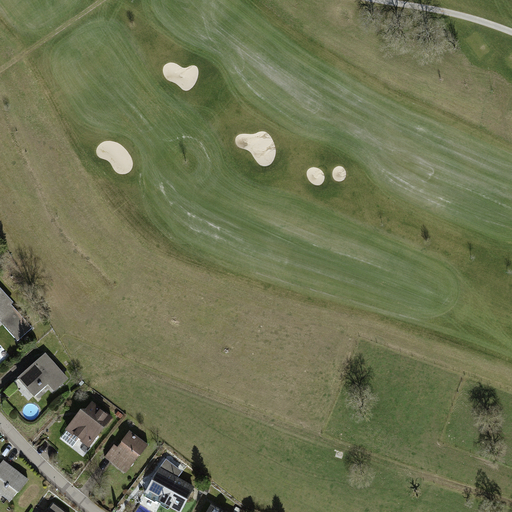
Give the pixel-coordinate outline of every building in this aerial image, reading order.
[(0,291),(0,319),(19,340),(31,330),(10,306),(12,304),(0,291)] [(47,357),(20,381),(34,396),(49,383),(56,391),(68,380),(47,357)] [(82,413),(69,431),(63,440),(73,448),(80,439),(89,446),(111,419),(94,406),(86,416),(82,413)] [(115,447),(107,457),(113,462),(117,457),(130,468),(140,456),(141,456),(149,447),(131,433),(123,442),(124,443),(119,450),(115,447)] [(155,481),(148,494),(149,495),(142,505),(153,511),(156,511),(162,503),(179,511),(181,511),(195,488),(179,480),(183,473),(167,460),(152,480),(155,481)] [(0,493),(11,502),(18,493),(19,494),(30,481),(21,474),(20,476),(10,468),(11,466),(4,462),(0,467),(0,493)]
